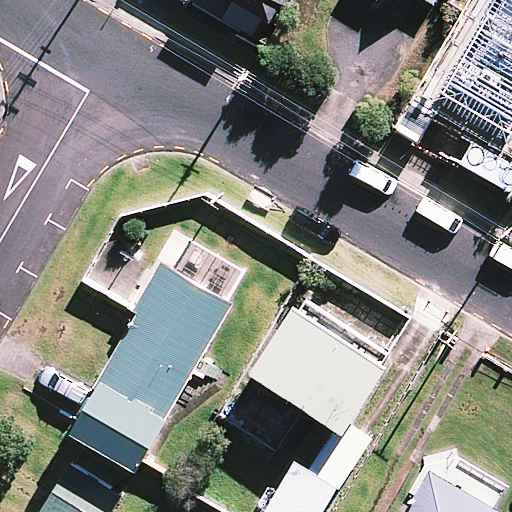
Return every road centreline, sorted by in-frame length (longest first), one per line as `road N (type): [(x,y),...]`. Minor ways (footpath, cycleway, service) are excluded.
road 1 (residential): [(101,72),(511,303)]
road 2 (residential): [(0,242),(101,72)]
